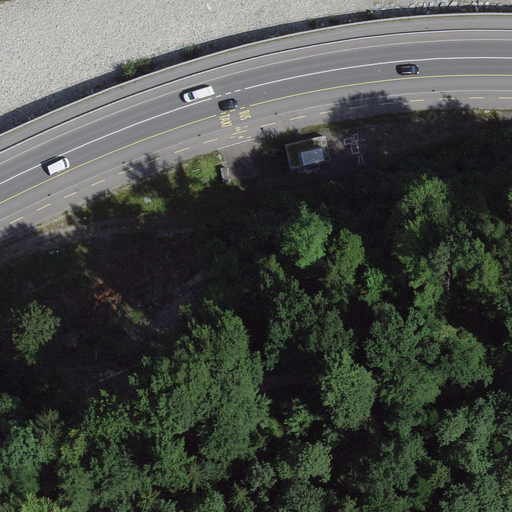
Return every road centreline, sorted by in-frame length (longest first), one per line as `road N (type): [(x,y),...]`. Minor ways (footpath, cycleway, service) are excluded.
road 1 (primary): [(0,193),(162,120),(242,95),(381,69),(511,64)]
road 2 (track): [(511,368),(453,390),(322,374),(260,394),(99,511)]
